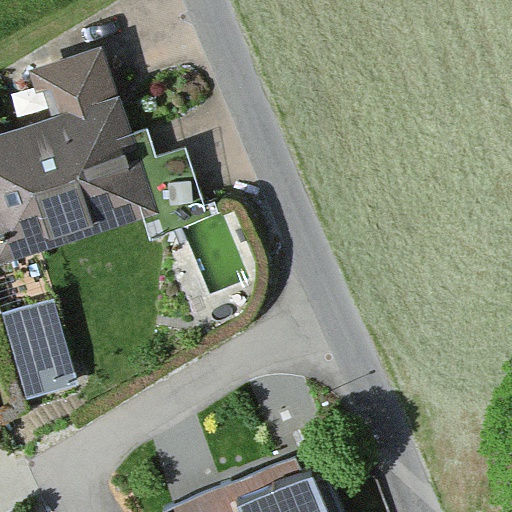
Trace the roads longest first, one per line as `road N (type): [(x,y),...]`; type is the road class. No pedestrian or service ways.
road 1 (residential): [(213,0),(423,511)]
road 2 (unknown): [(0,468),(341,310)]
